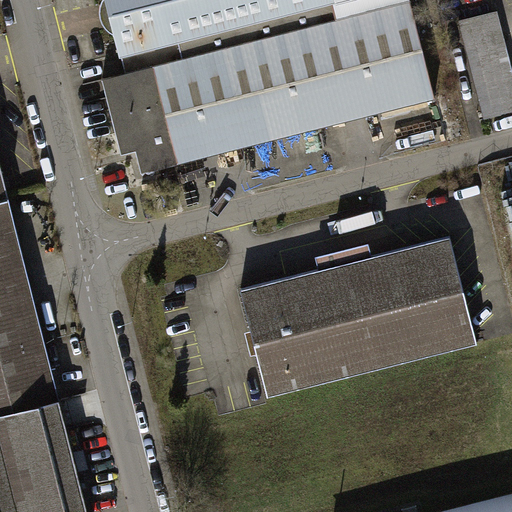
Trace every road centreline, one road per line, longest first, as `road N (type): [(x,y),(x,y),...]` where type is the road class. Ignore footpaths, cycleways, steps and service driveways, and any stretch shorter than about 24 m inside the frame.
road 1 (residential): [(511,143),(87,252)]
road 2 (residential): [(87,252),(92,312),(145,511)]
road 3 (residential): [(24,0),(87,252)]
